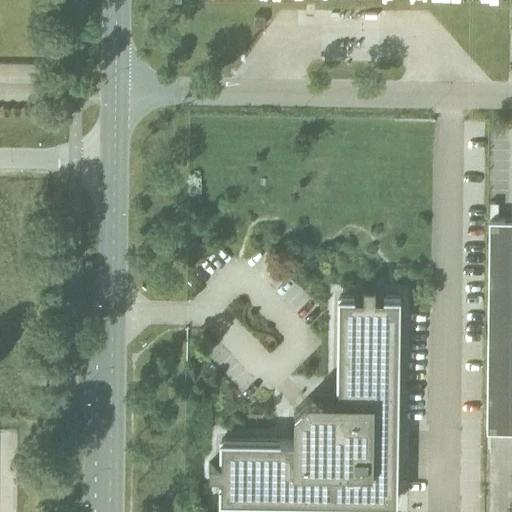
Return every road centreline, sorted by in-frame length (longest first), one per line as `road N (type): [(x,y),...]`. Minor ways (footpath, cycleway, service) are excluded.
road 1 (unclassified): [(443,511),(448,96)]
road 2 (unclassified): [(102,511),(111,162)]
road 3 (unclassified): [(448,96),(114,92)]
road 4 (unknown): [(448,96),(437,45),(374,22),(327,28),(294,43),(269,94)]
